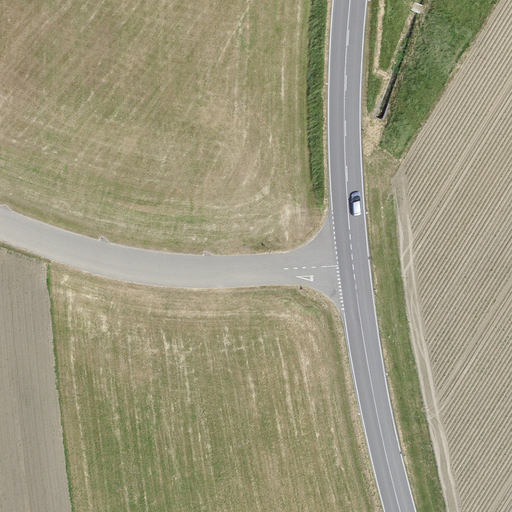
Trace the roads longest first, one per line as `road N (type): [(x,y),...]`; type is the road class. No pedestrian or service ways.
road 1 (unclassified): [(353,265),(194,273),(82,252),(0,222)]
road 2 (secondary): [(350,0),(344,137),(353,265)]
road 3 (secondary): [(353,265),(400,511)]
